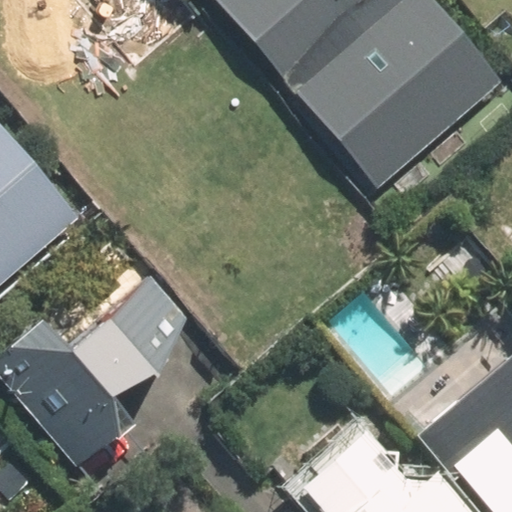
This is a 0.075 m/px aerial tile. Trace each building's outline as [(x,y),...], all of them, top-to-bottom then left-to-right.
[(0,0),(0,16),(18,0),(0,0)] [(68,0),(126,65),(187,13),(176,0),(68,0)] [(191,0),(364,196),(489,88),(411,0),(191,0)] [(0,139),(0,283),(71,222),(0,139)] [(31,324),(0,350),(0,373),(82,470),(130,427),(106,399),(152,381),(182,322),(146,281),(59,355),(31,324)] [(511,511),(511,325),(497,308),(381,408),(448,485),(454,479),(481,511),(511,511)] [(458,511),(429,477),(423,483),(391,447),(379,457),(359,435),(294,491),(312,511),(458,511)]
